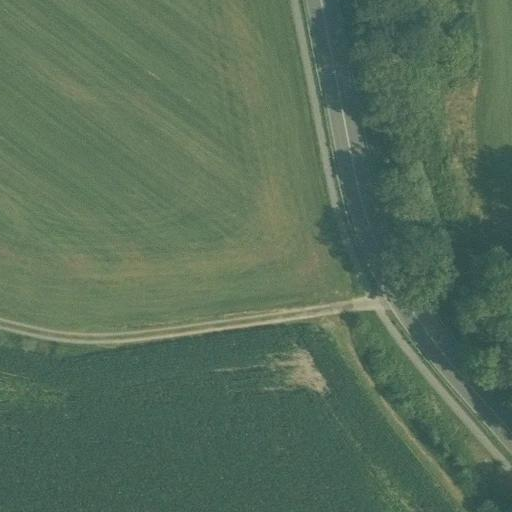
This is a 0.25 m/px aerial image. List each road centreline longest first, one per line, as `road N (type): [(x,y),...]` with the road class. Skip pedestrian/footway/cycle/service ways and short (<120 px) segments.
road 1 (tertiary): [(316,0),(373,237),(405,303),(511,439)]
road 2 (track): [(405,303),(86,340),(0,329)]
